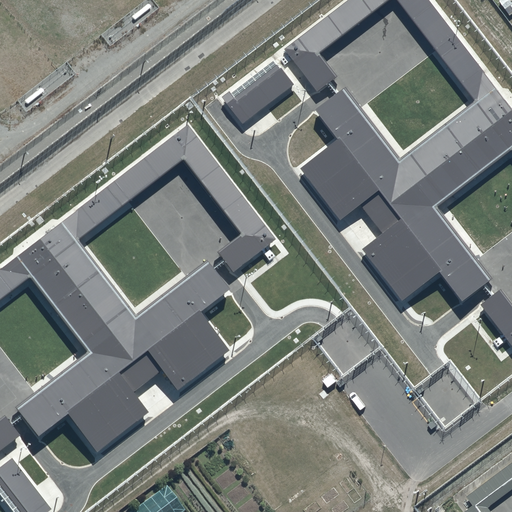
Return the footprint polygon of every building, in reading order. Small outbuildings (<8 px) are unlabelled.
[(399,0),(477,100),(401,158),(346,87),(318,109),(341,138),(302,168),(342,219),(362,203),(386,234),(366,249),(404,298),(442,269),(465,299),(490,280),(433,207),(511,146),(511,304),(501,291),(483,305),(511,343),(511,108),(428,0),(350,0),(287,48),(319,89),(337,75),(319,52),(386,0),(399,0)] [(293,84),(275,60),(225,98),(244,122),(293,84)] [(88,353),(16,408),(37,436),(67,413),(96,451),(146,413),(130,393),(162,369),(177,389),(226,352),(196,313),(226,290),(206,264),(133,319),(72,240),(181,157),(242,236),(218,254),(231,271),(272,240),(186,127),(0,268),(0,450),(19,436),(4,417),(0,420),(0,297),(29,275),(88,353)] [(496,511),(490,504),(511,487),(511,457),(454,500),(463,511),(496,511)] [(47,511),(50,510),(11,460),(0,468),(0,493),(14,511),(47,511)] [(186,511),(199,503),(180,478),(134,511),(186,511)]
